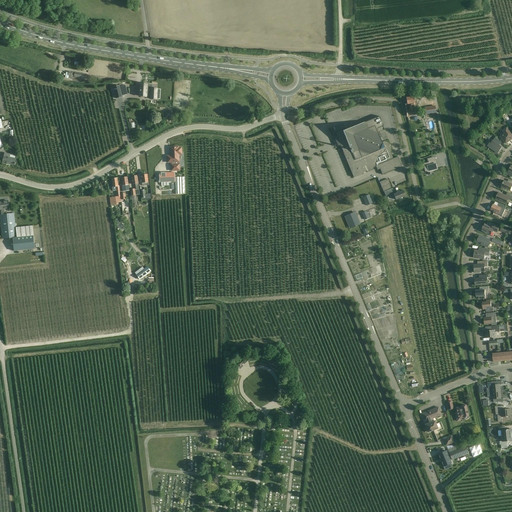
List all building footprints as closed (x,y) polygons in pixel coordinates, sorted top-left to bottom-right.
[(141,84),(140,97),(146,97),(146,95),(151,96),(151,99),(156,100),(157,89),(150,88),(151,85),(152,85),(147,85),(147,84),(141,84)] [(120,85),(114,87),(116,98),(122,96),(120,85)] [(418,102),(415,103),(414,96),(406,98),(407,104),(405,104),(407,117),(418,115),(417,109),(419,109),(418,102)] [(343,152),(354,177),(363,173),(363,172),(367,171),(367,172),(373,169),(373,168),(376,167),(377,170),(380,169),(382,174),(402,166),(398,157),(393,158),(390,152),(391,150),(391,148),(390,146),(389,144),(388,143),(386,142),(384,142),(382,142),(376,129),(383,126),(379,116),(343,131),(342,129),(335,132),(343,152)] [(505,134),(500,137),(506,144),(509,141),(508,141),(511,139),(511,140),(511,138),(511,135),(506,128),(503,131),(505,134)] [(497,153),(502,147),(499,145),(500,142),(495,137),(491,143),(490,143),(487,146),(497,153)] [(178,146),(170,147),(170,154),(171,154),(171,156),(167,156),(167,163),(172,162),(172,164),(171,164),(171,171),(180,170),(179,167),(177,167),(177,162),(179,162),(179,159),(179,155),(182,155),(182,152),(182,147),(178,147),(178,146)] [(15,165),(16,159),(9,157),(10,154),(4,153),(2,163),(15,165)] [(428,162),(423,164),(425,172),(436,169),(435,164),(434,161),(428,162)] [(160,182),(175,182),(175,172),(159,173),(160,182)] [(137,175),(131,176),(132,184),(135,184),(136,189),(135,189),(136,195),(140,194),(139,189),(139,187),(137,175)] [(117,178),(111,179),(112,187),(113,191),(116,191),(117,197),(114,197),(114,203),(118,203),(118,202),(121,202),(119,187),(118,187),(117,178)] [(510,183),(504,180),(503,184),(501,187),(510,191),(511,187),(511,186),(511,180),(510,183)] [(394,194),(396,200),(405,196),(403,190),(400,192),(399,191),(397,192),(397,193),(394,194)] [(499,192),(495,200),(506,204),(509,199),(511,199),(511,194),(507,192),(506,196),(499,192)] [(366,205),(372,203),(369,195),(363,197),(366,205)] [(0,209),(1,210),(1,215),(4,214),(3,209),(8,209),(8,201),(0,201),(0,209)] [(502,216),(503,213),(506,207),(500,204),(499,207),(493,204),(490,211),(498,214),(502,216)] [(14,213),(4,214),(1,215),(0,214),(0,218),(2,239),(12,238),(16,237),(16,227),(14,213)] [(350,228),(359,224),(355,213),(346,217),(350,228)] [(497,232),(499,226),(494,224),(492,227),(485,224),(481,231),(490,235),(492,232),(493,232),(494,231),(497,232)] [(16,237),(12,238),(14,251),(35,248),(35,249),(38,248),(37,234),(33,235),(32,226),(16,227),(16,237)] [(490,239),(479,235),(477,243),(488,247),(490,239)] [(489,255),(490,249),(480,248),(480,251),(475,250),(474,258),(484,259),(485,255),(489,255)] [(474,269),(474,273),(480,272),(485,271),(485,266),(487,266),(487,261),(486,261),(480,261),(480,264),(474,265),(474,269)] [(142,267),(135,273),(138,277),(140,275),(141,278),(150,271),(147,267),(144,269),(142,267)] [(479,275),(479,278),(475,278),(475,286),(488,285),(487,278),(489,277),(488,274),(479,275)] [(485,299),(485,296),(485,290),(489,290),(488,286),(481,287),(482,290),(476,291),(476,297),(479,297),(479,298),(480,299),(485,299)] [(491,307),(490,300),(486,301),(486,302),(482,302),(482,304),(482,307),(483,306),(483,309),(486,309),(486,312),(493,311),(493,307),(491,307)] [(496,325),(495,312),(488,313),(488,317),(484,317),(485,325),(491,324),(492,325),(496,325)] [(496,332),(500,332),(505,331),(505,330),(508,330),(507,325),(491,326),(491,330),(485,331),(486,338),(495,337),(495,333),(496,332)] [(487,393),(500,391),(499,384),(502,384),(502,380),(492,382),(492,388),(487,388),(487,393)] [(500,391),(487,393),(488,397),(493,396),(494,402),(504,401),(504,398),(501,398),(500,391)] [(461,406),(456,408),(459,419),(464,417),(464,418),(466,419),(468,419),(469,417),(466,405),(461,406)] [(497,414),(498,422),(503,421),(502,417),(511,416),(510,409),(504,409),(504,405),(495,406),(496,414),(497,414)] [(428,431),(428,432),(438,428),(434,421),(433,421),(432,418),(441,415),(438,407),(429,411),(430,412),(428,413),(427,412),(422,414),(425,421),(426,421),(427,424),(425,425),(426,428),(426,429),(427,431),(428,431)] [(502,436),(511,434),(511,431),(511,429),(505,430),(505,427),(498,427),(498,431),(501,430),(502,436)] [(507,448),(507,444),(507,441),(511,440),(511,434),(502,436),(502,439),(501,439),(501,440),(501,441),(499,441),(500,445),(501,445),(501,449),(507,448)] [(454,442),(451,436),(444,439),(446,445),(454,442)] [(465,446),(456,449),(455,446),(447,449),(452,460),(468,453),(465,446)] [(446,451),(438,454),(443,466),(448,464),(451,463),(446,451)]
